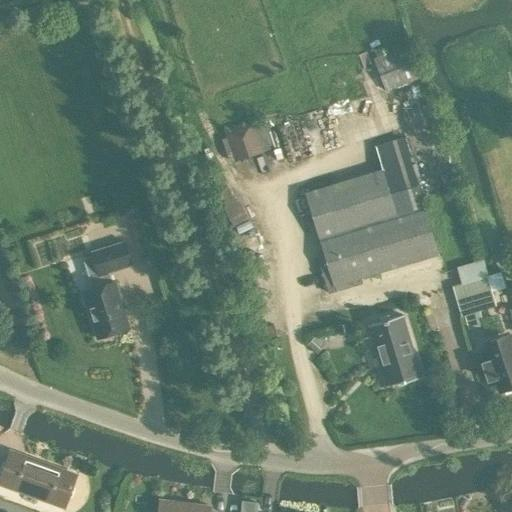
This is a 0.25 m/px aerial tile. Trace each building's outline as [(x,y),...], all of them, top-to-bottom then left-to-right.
[(419,78),(407,45),(373,58),(385,90),(419,78)] [(262,152),(251,120),(223,130),(234,161),(262,152)] [(374,145),(382,171),(306,193),(324,255),(317,257),(328,294),(361,284),(359,278),(437,255),(410,163),(402,137),(374,145)] [(112,282),(108,272),(130,265),(123,242),(92,252),(93,255),(82,259),(92,289),(82,292),(83,295),(81,299),(83,307),(87,309),(97,338),(100,337),(104,339),(111,336),(113,332),(129,328),(114,282),(112,282)] [(261,326),(259,327),(262,340),(276,337),(265,290),(272,289),(266,263),(248,268),(261,326)] [(495,305),(487,276),(452,286),(460,316),(464,315),(468,329),(483,325),(479,310),(495,305)] [(428,297),(418,300),(420,309),(431,306),(428,297)] [(403,316),(368,326),(384,384),(399,380),(400,384),(421,378),(403,316)] [(338,327),(339,335),(350,332),(348,325),(338,327)] [(483,351),(478,352),(482,364),(488,381),(495,378),(500,393),(511,389),(511,340),(510,341),(508,334),(480,343),(483,351)] [(315,337),(308,345),(317,353),(324,345),(315,337)] [(64,507),(75,475),(43,463),(42,467),(26,461),(27,459),(10,453),(0,479),(0,480),(48,498),(47,501),(64,507)] [(207,511),(208,505),(159,499),(157,511),(207,511)] [(242,501),(240,511),(255,511),(257,503),(242,501)]
